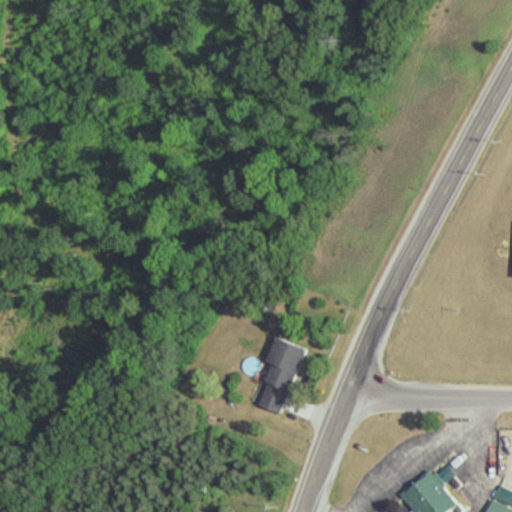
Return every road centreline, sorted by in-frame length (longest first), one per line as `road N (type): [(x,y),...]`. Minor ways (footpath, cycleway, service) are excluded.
road 1 (secondary): [(349,394),(384,306),(511,66)]
road 2 (tertiary): [(511,397),(349,394)]
road 3 (secondary): [(305,511),(349,394)]
